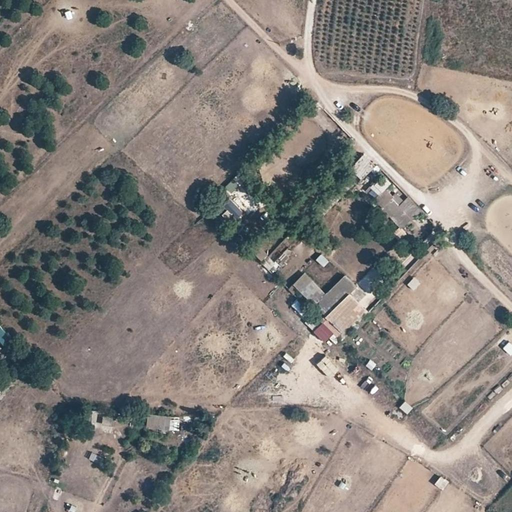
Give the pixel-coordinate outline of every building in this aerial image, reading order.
[(365,177),(376,166),(365,155),(354,166),(365,177)] [(385,175),(367,191),(401,230),(421,212),(407,196),(402,201),(390,186),(393,184),(385,175)] [(269,256),(281,267),(302,243),(291,233),(269,256)] [(408,284),(414,290),(422,284),(416,277),(408,284)] [(366,307),(349,291),(327,314),(344,331),(366,307)] [(511,356),(511,355),(511,343),(510,342),(503,348),(511,356)] [(400,408),(409,414),(414,407),(405,401),(400,408)] [(97,409),(87,409),(87,423),(96,424),(97,409)] [(169,428),(170,415),(149,412),(147,425),(169,428)] [(103,414),(102,423),(116,425),(117,416),(103,414)] [(44,444),(40,456),(51,459),(55,448),(44,444)] [(442,488),(448,479),(439,472),(433,481),(442,488)]
